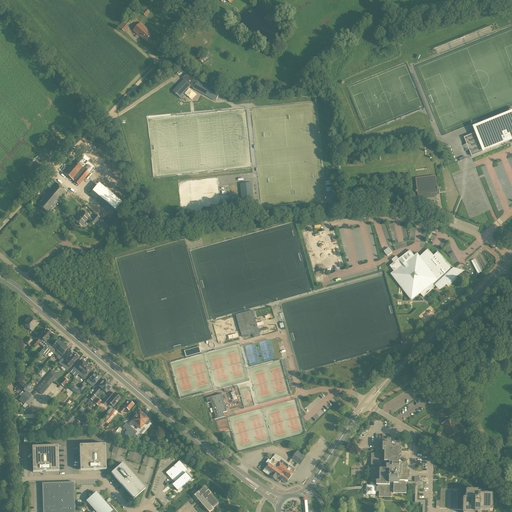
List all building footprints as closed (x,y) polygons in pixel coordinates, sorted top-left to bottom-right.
[(118,26),(123,31),(130,25),(125,20),(118,26)] [(140,36),(145,41),(151,35),(146,30),(147,29),(140,23),(133,31),(140,37),(140,36)] [(209,61),(210,61),(209,60),(210,60),(206,54),(199,59),(203,65),(209,61)] [(197,80),(197,81),(194,80),(195,79),(186,74),(182,79),(184,80),(173,91),(181,99),(184,96),(182,94),(190,86),(209,96),(216,100),(220,93),(197,80)] [(464,137),(471,156),(511,140),(511,142),(511,117),(506,120),(505,118),(475,130),(476,132),(464,137)] [(45,142),(49,145),(52,142),(56,145),(59,142),(52,135),(45,142)] [(70,165),(71,166),(69,168),(68,168),(63,172),(79,186),(89,173),(74,160),(70,165)] [(437,188),(435,176),(415,178),(417,190),(416,191),(416,192),(417,192),(418,197),(419,203),(438,200),(438,194),(437,189),(438,189),(438,188),(437,188)] [(55,183),(37,204),(48,213),(66,192),(55,183)] [(252,183),(240,184),(242,199),(253,198),(252,183)] [(97,185),(90,194),(113,213),(121,204),(97,185)] [(78,217),(77,216),(74,220),(81,226),(85,221),(86,221),(87,219),(94,225),(100,218),(96,214),(91,219),(83,212),(78,217)] [(386,223),(382,224),(388,246),(393,245),(386,223)] [(398,259),(396,256),(391,260),(394,263),(389,266),(394,272),(391,274),(411,300),(420,293),(423,297),(436,286),(439,289),(445,284),(448,287),(457,278),(454,275),(456,274),(454,271),(452,273),(451,272),(454,269),(438,252),(433,256),(427,249),(419,257),(417,254),(414,256),(410,250),(398,259)] [(476,258),(472,260),(478,274),(482,272),(476,258)] [(253,310),(236,315),(240,332),(241,332),(242,337),(252,335),(253,337),(255,337),(260,335),(259,333),(258,330),(253,310)] [(36,322),(31,318),(29,316),(23,324),(32,331),(38,324),(36,322)] [(44,348),(46,349),(50,345),(49,345),(45,342),(48,339),(49,341),(52,338),(50,336),(51,334),(50,333),(51,333),(48,330),(47,331),(46,330),(44,333),(43,332),(41,334),(42,335),(40,338),(38,340),(36,339),(32,345),(35,348),(38,343),(44,348)] [(24,342),(30,346),(34,341),(28,337),(24,342)] [(54,353),(54,354),(62,344),(57,340),(52,346),(52,347),(50,345),(46,349),(42,354),(44,357),(46,355),(47,355),(50,352),(50,350),(54,353)] [(62,344),(54,354),(56,356),(56,357),(59,360),(64,355),(63,353),(67,348),(62,344)] [(184,351),(186,357),(186,358),(201,353),(200,347),(199,347),(184,351)] [(64,362),(70,367),(78,357),(73,353),(70,357),(69,356),(64,362)] [(78,374),(86,365),(82,360),(76,367),(72,372),(74,374),(78,369),(81,371),(78,374)] [(86,365),(78,374),(84,380),(88,375),(87,374),(91,369),(86,365)] [(56,378),(50,373),(35,390),(42,395),(56,378)] [(92,381),(95,384),(101,377),(98,374),(97,375),(95,373),(92,376),(90,379),(88,381),(90,384),(92,381)] [(59,383),(63,386),(68,381),(64,377),(59,383)] [(98,395),(108,383),(104,380),(98,386),(100,387),(94,394),(93,393),(89,398),(92,401),(97,395),(98,395)] [(22,381),(16,388),(21,392),(27,386),(22,381)] [(75,387),(78,389),(75,392),(77,394),(80,391),(81,392),(85,387),(79,382),(75,387)] [(112,386),(108,383),(98,395),(100,397),(104,391),(106,393),(112,386)] [(17,398),(23,404),(31,395),(26,391),(22,396),(20,394),(17,398)] [(102,402),(106,405),(108,403),(113,407),(120,398),(114,393),(113,395),(110,392),(102,402)] [(222,400),(222,399),(221,400),(220,395),(207,398),(208,403),(212,402),(216,419),(224,417),(223,412),(225,411),(222,400)] [(127,413),(129,411),(134,405),(128,400),(123,406),(119,411),(122,413),(124,411),(127,413)] [(117,411),(119,408),(116,406),(105,420),(108,423),(117,412),(118,411),(117,411)] [(148,419),(139,412),(131,421),(129,424),(132,426),(134,424),(140,429),(144,423),(147,425),(150,421),(148,419)] [(445,429),(449,437),(464,428),(461,422),(457,425),(453,418),(442,424),(445,429)] [(122,427),(126,430),(125,432),(124,436),(124,437),(130,438),(131,438),(137,432),(126,423),(122,427)] [(472,428),(482,445),(488,442),(478,425),(472,428)] [(415,502),(418,502),(419,502),(419,500),(417,500),(417,488),(423,489),(423,482),(412,481),(412,482),(406,482),(407,462),(400,461),(401,443),(398,443),(398,442),(391,441),(391,438),(387,438),(387,439),(377,439),(376,453),(372,453),(371,481),(370,485),(367,485),(367,486),(366,486),(366,489),(364,490),(365,491),(365,494),(367,494),(366,495),(370,495),(371,497),(372,496),(375,496),(375,494),(379,495),(379,497),(391,497),(392,492),(393,492),(393,493),(406,494),(406,484),(415,484),(415,502)] [(96,469),(96,470),(106,470),(105,444),(79,445),(80,467),(89,467),(89,469),(96,469)] [(50,470),(50,468),(58,468),(57,446),(32,446),(33,472),(42,472),(42,470),(50,470)] [(305,457),(297,451),(291,459),(300,465),(305,457)] [(277,481),(279,483),(281,480),(284,482),(286,484),(286,483),(287,483),(288,481),(295,470),(281,460),(279,462),(273,458),(270,461),(268,460),(266,463),(268,464),(263,471),(270,476),(275,480),(277,481)] [(174,487),(178,491),(191,479),(184,471),(187,469),(179,461),(165,474),(176,485),(174,487)] [(111,473),(134,499),(145,489),(122,463),(111,473)] [(467,489),(479,490),(485,490),(485,481),(465,473),(439,473),(438,489),(441,489),(446,489),(458,489),(467,489)] [(61,511),(62,511),(74,511),(74,482),(42,483),(42,511),(61,511)] [(205,488),(199,493),(199,492),(194,496),(198,500),(199,499),(206,509),(208,511),(210,511),(214,509),(213,508),(218,503),(210,494),(211,493),(208,490),(207,491),(205,488)] [(489,511),(490,511),(492,511),(492,494),(478,494),(479,490),(467,489),(467,497),(464,497),(463,511),(489,511)] [(87,501),(96,511),(116,511),(109,504),(107,506),(99,497),(96,499),(93,496),(87,501)]
